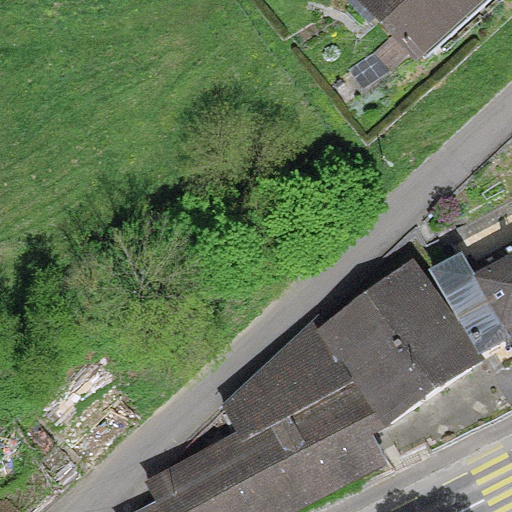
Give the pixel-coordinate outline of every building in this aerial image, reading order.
[(501,0),(364,0),(426,68),(501,0)] [(511,271),(468,294),(499,354),(511,347),(511,271)] [(495,359),(451,275),(424,288),(468,373),(495,359)] [(153,511),(300,511),(374,474),(360,450),(462,380),(405,279),(313,347),(306,335),(224,416),(234,449),(146,497),(153,511)] [(113,388),(62,441),(94,471),(145,417),(113,388)] [(0,511),(12,511),(0,499),(0,511)]
